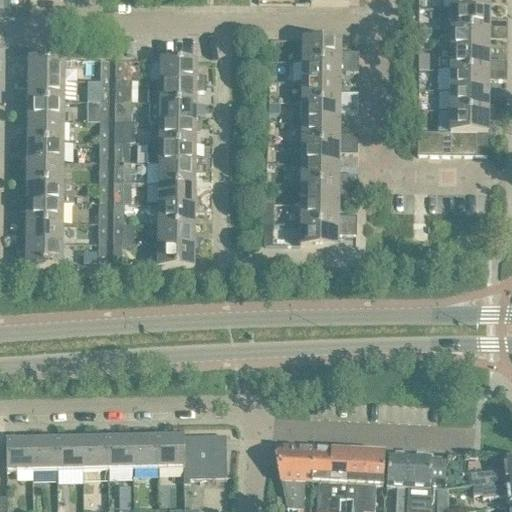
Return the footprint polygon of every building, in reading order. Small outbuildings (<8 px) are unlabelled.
[(507,2),(507,0),(442,0),(442,13),(489,14),(489,2),(507,2)] [(30,22),(30,9),(8,9),(8,12),(8,21),(30,22)] [(0,21),(8,21),(8,12),(0,12),(0,21)] [(507,34),(507,23),(489,22),(489,14),(442,13),(442,34),(451,34),(507,34)] [(488,43),(507,43),(507,34),(451,34),(450,54),(488,54),(488,43)] [(358,66),(358,55),(340,55),(340,43),(302,43),(302,65),(358,66)] [(507,75),(507,63),(488,63),(488,54),(450,54),(450,75),(507,75)] [(418,58),(418,73),(429,73),(429,58),(418,58)] [(64,84),(64,63),(28,62),(28,76),(22,76),(22,84),(64,84)] [(109,85),(109,64),(100,64),(96,64),(95,85),(100,85),(109,85)] [(124,85),(124,65),(115,64),(115,85),(124,85)] [(196,79),(196,65),(160,64),(160,86),(206,87),(206,79),(196,79)] [(340,75),(358,75),(358,66),(302,65),(302,86),(340,86),(340,75)] [(488,83),(506,83),(507,75),(450,75),(450,95),(488,95),(488,83)] [(64,84),(22,84),(22,91),(28,91),(28,104),(64,105),(64,84)] [(109,105),(109,85),(100,85),(100,105),(109,105)] [(131,85),(124,85),(115,85),(115,106),(131,106),(131,85)] [(206,87),(160,86),(148,86),(148,106),(150,106),(196,107),(196,94),(206,95),(206,87)] [(358,107),(358,96),(339,96),(340,86),(302,86),(301,106),(358,107)] [(506,115),(506,104),(488,104),(488,95),(450,95),(450,115),(506,115)] [(63,125),(64,105),(28,104),(27,117),(17,117),(17,124),(63,125)] [(108,126),(109,105),(100,105),(100,126),(108,126)] [(131,126),(131,106),(115,106),(114,126),(123,126),(131,126)] [(195,119),(196,107),(150,106),(150,126),(159,126),(201,127),(201,119),(195,119)] [(339,116),(358,116),(358,107),(301,106),(301,127),(339,127),(339,116)] [(268,107),(268,117),(278,117),(279,107),(268,107)] [(488,124),(506,124),(506,115),(450,115),(449,135),(449,137),(453,137),(464,137),(477,137),(487,137),(488,124)] [(63,146),(63,125),(17,124),(17,132),(27,132),(27,145),(63,146)] [(108,146),(108,126),(100,126),(99,146),(108,146)] [(123,147),(123,126),(114,126),(114,146),(123,147)] [(201,134),(201,127),(159,126),(159,147),(195,148),(195,134),(201,134)] [(357,148),(357,137),(339,136),(339,127),(301,127),(301,147),(357,148)] [(430,159),(430,135),(417,135),(417,159),(430,159)] [(441,159),(441,135),(430,135),(430,159),(441,159)] [(453,159),(453,137),(449,137),(449,135),(441,135),(441,159),(453,159)] [(464,159),(464,137),(453,137),(453,159),(464,159)] [(476,159),(477,137),(464,137),(464,159),(476,159)] [(487,159),(487,137),(477,137),(476,159),(487,159)] [(63,165),(63,146),(27,145),(27,158),(21,158),(21,165),(63,165)] [(108,166),(108,146),(99,146),(99,166),(108,166)] [(123,166),(123,147),(114,146),(114,166),(123,166)] [(195,160),(195,148),(159,147),(159,167),(201,168),(201,160),(195,160)] [(339,157),(357,157),(357,148),(301,147),(301,168),(339,168),(339,157)] [(63,186),(63,165),(21,165),(21,173),(27,173),(26,186),(63,186)] [(108,187),(108,166),(99,166),(99,187),(108,187)] [(123,187),(123,166),(114,166),(114,187),(123,187)] [(205,168),(201,168),(159,167),(158,188),(195,188),(195,176),(205,176),(205,168)] [(357,189),(357,177),(339,177),(339,168),(301,168),(300,189),(357,189)] [(62,198),(63,186),(26,186),(26,199),(20,199),(20,207),(62,207),(74,207),(74,198),(62,198)] [(107,208),(108,187),(99,187),(99,208),(107,208)] [(122,207),(123,187),(114,187),(113,208),(124,208),(122,207)] [(194,201),(195,188),(158,188),(158,208),(200,208),(200,201),(194,201)] [(338,197),(357,198),(357,189),(300,189),(300,208),(338,209),(338,197)] [(274,206),(266,206),(265,228),(274,228),(274,206)] [(62,227),(62,207),(20,207),(20,213),(26,214),(26,226),(62,227)] [(107,228),(107,208),(99,208),(99,227),(107,228)] [(124,227),(124,208),(113,208),(113,228),(122,228),(122,227),(124,227)] [(205,208),(200,208),(158,208),(158,228),(194,229),(194,216),(204,216),(205,208)] [(356,229),(356,218),(338,218),(338,209),(300,208),(300,229),(356,229)] [(483,219),(463,219),(462,244),(483,245),(483,219)] [(62,248),(62,227),(26,226),(26,240),(20,239),(20,246),(20,248),(62,248)] [(107,249),(107,228),(99,227),(98,249),(107,249)] [(122,249),(122,228),(113,228),(113,249),(122,249)] [(194,242),(194,229),(158,228),(150,228),(150,238),(158,238),(158,250),(200,250),(200,242),(194,242)] [(274,248),(274,228),(265,228),(265,248),(274,248)] [(338,238),(356,238),(356,229),(300,229),(300,249),(338,250),(338,238)] [(15,246),(15,254),(26,254),(25,268),(62,269),(62,248),(20,248),(20,246),(15,246)] [(106,268),(107,249),(98,249),(98,268),(106,268)] [(121,268),(122,249),(113,249),(112,268),(121,268)] [(199,257),(200,250),(158,250),(157,270),(193,271),(194,256),(199,257)] [(84,255),(84,267),(97,268),(97,255),(84,255)] [(183,471),(183,440),(157,441),(158,472),(183,471)] [(183,440),(183,471),(184,487),(190,487),(190,484),(227,482),(226,452),(204,453),(204,440),(183,440)] [(133,472),(132,441),(107,442),(107,473),(133,472)] [(158,472),(157,441),(132,441),(133,472),(158,472)] [(82,473),(81,442),(57,443),(58,474),(82,473)] [(107,473),(107,442),(81,442),(82,473),(107,473)] [(31,474),(31,443),(5,444),(6,475),(31,474)] [(58,474),(57,443),(31,443),(31,474),(58,474)] [(292,498),(296,451),(283,451),(275,460),(286,511),(295,511),(296,498),(292,498)] [(312,486),(314,452),(296,451),(292,498),(296,498),(295,511),(303,511),(305,486),(312,486)] [(328,511),(332,453),(314,452),(312,486),(318,487),(317,511),(328,511)] [(348,488),(349,454),(332,453),(328,511),(340,511),(341,503),(347,504),(348,488)] [(363,511),(367,455),(349,454),(348,488),(347,504),(353,504),(352,511),(363,511)] [(383,476),(384,456),(367,455),(363,511),(376,511),(377,490),(383,490),(383,476)] [(391,458),(388,458),(386,491),(397,492),(395,511),(406,511),(409,459),(409,461),(402,460),(402,459),(399,459),(397,457),(393,457),(391,458)] [(409,459),(406,511),(433,511),(435,494),(444,494),(445,461),(428,460),(426,458),(422,458),(420,460),(417,460),(416,461),(410,461),(410,459),(409,459)] [(449,494),(449,493),(472,489),(471,477),(467,478),(468,460),(459,460),(459,461),(445,461),(444,494),(449,494)] [(511,485),(511,462),(502,462),(504,473),(471,477),(472,489),(472,490),(511,485)] [(511,505),(511,485),(472,490),(473,499),(484,498),(484,502),(508,499),(509,506),(511,505)] [(123,492),(123,511),(133,511),(134,492),(123,492)] [(448,511),(449,494),(444,494),(435,494),(433,511),(448,511)]
